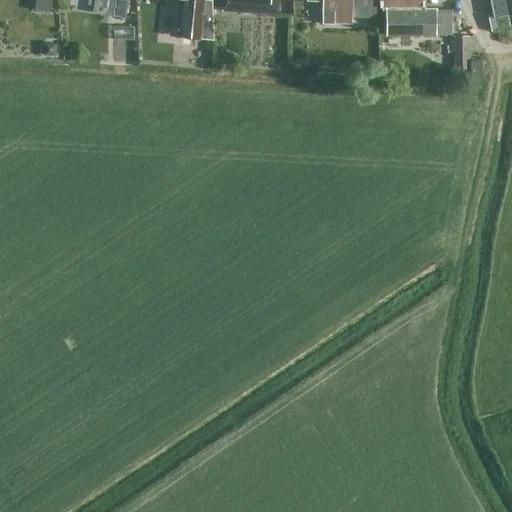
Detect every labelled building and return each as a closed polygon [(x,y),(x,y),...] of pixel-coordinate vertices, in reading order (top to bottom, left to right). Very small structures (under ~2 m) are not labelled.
[(52,0),(35,0),(34,10),(51,12),(52,0)] [(115,0),(113,16),(125,18),(127,0),(115,0)] [(212,40),(211,0),(167,0),(176,1),(176,7),(182,8),(178,45),(194,47),(195,38),(212,40)] [(222,0),(221,11),(277,14),(278,0),(222,0)] [(364,17),(364,25),(376,26),(376,0),(306,0),(306,1),(322,2),(322,24),(352,24),(352,17),(364,17)] [(425,35),(437,35),(437,8),(425,8),(424,0),(379,0),(379,8),(386,8),(386,35),(408,35),(420,35),(425,35)] [(510,27),(504,0),(489,0),(493,16),(489,17),(492,31),(510,27)] [(437,8),(437,35),(452,35),(452,8),(437,8)] [(454,68),(469,68),(468,36),(454,36),(454,68)] [(56,54),(56,42),(43,42),(43,54),(56,54)] [(470,82),(481,82),(481,60),(470,60),(470,82)]
